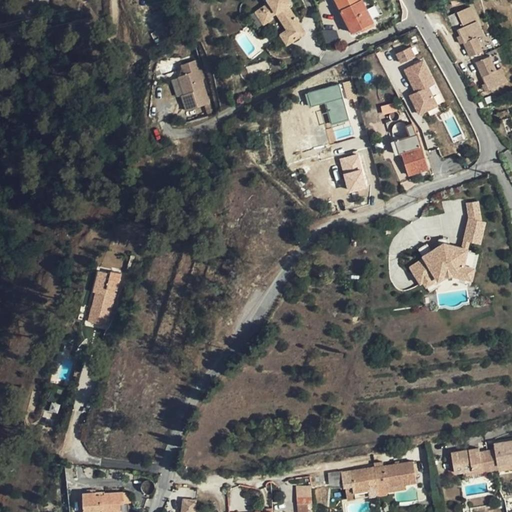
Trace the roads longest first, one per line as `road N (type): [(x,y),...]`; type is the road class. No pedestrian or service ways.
road 1 (residential): [(490,154),(475,169),(307,239),(198,393),(155,511)]
road 2 (residential): [(410,0),(490,154)]
